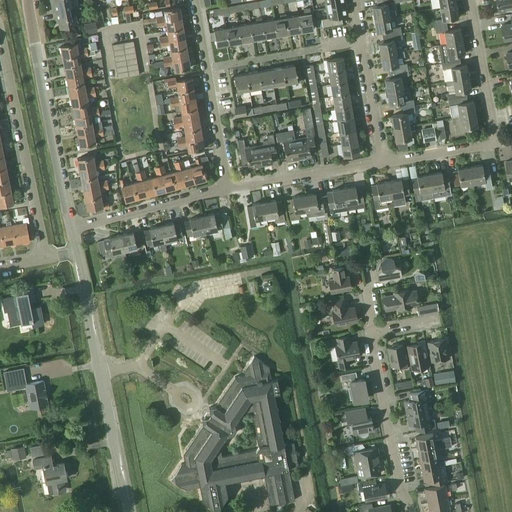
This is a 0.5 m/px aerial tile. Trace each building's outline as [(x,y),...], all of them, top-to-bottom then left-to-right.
[(74,16),(70,17),(67,6),(76,4),(75,0),(51,0),(55,21),(59,20),(60,28),(76,25),(74,16)] [(396,3),(395,0),(377,0),(376,0),(377,6),(372,7),(374,19),(396,15),(395,10),(389,11),(388,4),(396,3)] [(437,0),(439,8),(456,5),(454,0),(437,0)] [(511,0),(497,0),(499,12),(511,9),(511,0)] [(256,1),(247,3),(248,10),(257,8),(256,1)] [(248,10),(247,3),(237,5),(238,12),(248,10)] [(347,15),(345,4),(325,8),(327,18),(321,19),(322,27),(342,23),(341,16),(347,15)] [(458,17),(456,5),(439,8),(441,20),(433,21),(435,27),(447,25),(446,19),(458,17)] [(232,6),(222,8),(224,14),(233,12),(232,6)] [(149,24),(156,23),(156,22),(172,19),(181,18),(179,7),(163,10),(164,16),(148,19),(149,24)] [(214,16),(224,14),(222,8),(213,9),(214,16)] [(298,15),(301,32),(313,29),(310,8),(303,9),(304,14),(298,15)] [(277,36),(289,34),(286,17),(286,15),(280,16),(281,18),(274,19),(277,36)] [(289,34),(301,32),(298,15),(286,17),(289,34)] [(397,20),(396,15),(374,19),(376,31),(381,30),(382,36),(401,33),(400,27),(392,28),(391,21),(397,20)] [(511,39),(511,16),(510,17),(511,23),(502,25),(504,41),(511,39)] [(166,25),(167,30),(183,28),(181,18),(172,19),(156,22),(156,23),(157,26),(166,25)] [(256,23),(250,24),(253,40),(265,38),(262,21),(262,22),(262,18),(255,19),(256,23)] [(262,21),(265,38),(277,36),(274,19),(262,21)] [(84,24),(86,33),(96,31),(95,21),(84,24)] [(241,42),(253,40),(250,24),(238,26),(241,42)] [(447,25),(435,27),(436,33),(444,32),(446,44),(462,41),(460,29),(448,31),(447,25)] [(229,44),(241,42),(238,26),(226,28),(229,44)] [(183,28),(167,30),(168,36),(159,38),(160,42),(184,38),(183,28)] [(229,44),(226,28),(214,30),(214,32),(209,33),(211,41),(215,40),(216,46),(229,44)] [(419,40),(417,32),(411,33),(412,41),(419,40)] [(401,33),(382,36),(383,42),(378,43),(380,55),(396,52),(394,41),(402,39),(401,33)] [(184,38),(160,42),(160,46),(169,45),(170,50),(186,48),(184,38)] [(438,45),(441,64),(460,60),(459,54),(464,53),(462,41),(446,44),(438,45)] [(87,52),(86,47),(77,49),(76,43),(60,46),(62,56),(87,52)] [(186,48),(170,50),(171,56),(162,58),(163,62),(188,58),(186,48)] [(87,52),(62,56),(64,66),(80,63),(79,58),(95,55),(94,50),(87,52)] [(396,53),(380,55),(382,68),(387,67),(388,73),(408,70),(407,69),(407,66),(406,63),(399,65),(397,58),(405,57),(404,51),(396,53)] [(328,72),(344,70),(342,57),(326,60),(328,72)] [(190,68),(188,58),(163,62),(164,66),(173,65),(174,71),(190,68)] [(447,81),(453,80),(468,77),(466,65),(461,66),(460,60),(441,64),(442,70),(444,81),(447,81)] [(81,69),(80,63),(64,66),(66,76),(91,71),(90,67),(81,69)] [(308,75),(314,75),(312,64),(306,66),(308,75)] [(282,67),(285,83),(297,81),(302,80),(300,72),(296,73),(294,65),(282,67)] [(273,86),(285,83),(282,67),(270,69),(273,86)] [(260,88),(273,86),(270,69),(258,71),(260,88)] [(330,84),(346,81),(344,70),(328,72),(330,84)] [(409,76),(408,70),(388,73),(389,79),(385,80),(387,92),(403,89),(401,77),(409,76)] [(92,76),(91,71),(66,76),(68,86),(84,83),(83,78),(92,76)] [(248,90),(260,88),(258,71),(246,73),(248,90)] [(242,91),(248,90),(246,73),(233,76),(237,95),(243,94),(242,91)] [(316,85),(314,75),(308,75),(309,86),(316,85)] [(453,80),(447,81),(448,87),(454,86),(455,92),(453,93),(449,93),(447,94),(448,100),(467,97),(465,90),(471,90),(468,77),(453,80)] [(177,91),(193,88),(191,78),(175,80),(176,81),(167,82),(167,87),(176,85),(177,91)] [(348,93),(346,81),(330,84),(332,95),(348,93)] [(85,89),(84,83),(68,86),(70,96),(95,91),(94,87),(85,89)] [(178,97),(169,98),(170,102),(195,98),(193,88),(177,91),(178,97)] [(403,89),(387,92),(389,104),(394,103),(395,109),(402,108),(414,106),(413,100),(410,100),(408,92),(406,92),(405,89),(403,89)] [(95,96),(95,91),(70,96),(72,106),(88,103),(86,97),(95,96)] [(351,106),(348,93),(332,95),(332,96),(329,97),(330,102),(333,101),(335,108),(351,106)] [(320,109),(318,97),(312,98),(314,110),(320,109)] [(449,106),(451,118),(453,117),(459,116),(475,114),(473,101),(468,102),(467,97),(448,100),(449,106)] [(195,98),(170,102),(171,107),(174,106),(175,112),(181,111),(197,108),(195,98)] [(300,99),(290,101),(291,107),(301,106),(300,99)] [(91,102),(88,103),(72,106),(74,116),(98,111),(98,107),(92,108),(91,102)] [(285,102),(276,103),(277,110),(287,108),(285,102)] [(267,112),(277,110),(276,103),(266,105),(267,112)] [(253,114),(252,108),(245,109),(244,106),(234,108),(236,117),(253,114)] [(261,106),(252,108),(253,114),(263,113),(261,106)] [(353,118),(351,106),(335,108),(337,120),(353,118)] [(401,114),(391,116),(393,129),(413,125),(412,120),(408,121),(407,113),(415,112),(414,106),(402,108),(403,114),(401,114)] [(173,118),(174,122),(198,118),(197,108),(181,111),(182,117),(173,118)] [(95,122),(94,116),(99,115),(98,111),(74,116),(76,126),(95,122)] [(316,123),(323,122),(321,114),(315,115),(316,123)] [(477,126),(475,114),(459,116),(453,117),(456,134),(469,131),(468,127),(477,126)] [(198,118),(174,122),(174,127),(183,125),(184,131),(200,128),(198,118)] [(355,130),(353,118),(337,120),(339,132),(355,130)] [(100,121),(95,122),(76,126),(77,136),(102,131),(101,126),(100,121)] [(324,133),(323,122),(316,123),(318,134),(324,133)] [(435,123),(437,139),(446,138),(443,122),(435,123)] [(437,139),(435,123),(432,124),(433,127),(421,129),(424,142),(436,140),(437,139)] [(413,125),(393,129),(395,141),(397,140),(399,150),(407,149),(405,139),(411,138),(410,131),(415,131),(414,125),(413,125)] [(294,140),(297,159),(310,157),(309,154),(315,153),(311,127),(305,129),(306,138),(294,140)] [(200,128),(184,131),(185,137),(176,138),(177,142),(202,137),(200,128)] [(357,142),(355,130),(339,132),(341,145),(357,142)] [(103,135),(102,131),(77,136),(79,146),(95,143),(94,137),(103,135)] [(286,161),(297,159),(294,140),(292,132),(282,134),(282,133),(276,134),(275,134),(278,149),(284,148),(286,161)] [(263,145),(256,146),(259,166),(272,164),(271,158),(277,157),(275,150),(273,134),(266,135),(267,141),(262,142),(263,145)] [(204,148),(202,137),(177,142),(178,147),(187,145),(188,151),(204,148)] [(320,148),(327,147),(325,138),(319,139),(320,148)] [(248,168),(259,166),(256,146),(245,148),(243,139),(237,140),(242,166),(248,165),(248,168)] [(359,154),(357,142),(341,145),(343,156),(359,154)] [(329,157),(327,147),(320,148),(322,158),(329,157)] [(79,169),(104,164),(103,160),(94,162),(93,156),(77,159),(79,169)] [(196,162),(189,164),(190,167),(194,182),(205,179),(201,165),(206,163),(204,157),(204,156),(195,159),(196,162)] [(194,182),(190,167),(185,168),(182,160),(178,161),(185,185),(194,182)] [(175,187),(185,185),(178,161),(174,162),(176,171),(171,172),(175,187)] [(104,169),(104,164),(79,169),(81,179),(97,176),(96,170),(104,169)] [(163,165),(159,166),(165,190),(175,187),(171,172),(165,173),(163,165)] [(482,165),(469,167),(472,184),(484,182),(486,189),(492,188),(488,166),(482,167),(482,165)] [(165,190),(159,166),(154,167),(157,176),(151,177),(156,193),(165,190)] [(472,184),(469,167),(457,169),(457,171),(452,172),(454,186),(460,185),(460,186),(472,184)] [(6,168),(0,168),(0,181),(8,180),(6,168)] [(156,193),(151,177),(146,179),(144,170),(139,171),(146,195),(156,193)] [(146,195),(139,171),(135,173),(137,181),(132,183),(136,198),(146,195)] [(441,172),(429,174),(432,191),(444,189),(450,188),(447,172),(442,173),(441,172)] [(433,198),(432,191),(429,174),(417,177),(417,178),(411,179),(414,193),(415,201),(433,198)] [(98,182),(97,176),(81,179),(82,189),(107,184),(107,180),(98,182)] [(136,198),(132,183),(125,184),(124,178),(119,180),(125,201),(136,198)] [(401,179),(388,181),(393,206),(405,204),(404,196),(410,195),(407,179),(401,180),(401,179)] [(0,181),(0,193),(11,192),(8,180),(0,181)] [(375,209),(393,206),(388,181),(376,184),(376,185),(371,186),(375,209)] [(108,188),(107,184),(82,189),(85,200),(101,197),(99,190),(108,188)] [(355,186),(343,188),(346,205),(347,210),(364,207),(363,202),(364,202),(361,186),(355,187),(355,186)] [(346,205),(343,188),(331,190),(332,192),(326,193),(329,208),(330,213),(347,210),(346,205)] [(11,192),(0,193),(0,205),(13,203),(11,192)] [(307,217),(315,216),(324,214),(324,209),(321,193),(315,194),(315,193),(303,195),(306,211),(307,217)] [(299,213),(306,211),(303,195),(291,197),(292,199),(286,200),(290,220),(300,219),(299,213)] [(102,203),(101,197),(85,200),(86,209),(97,207),(97,210),(109,208),(108,202),(102,203)] [(496,208),(504,206),(503,197),(494,198),(496,208)] [(264,202),(267,218),(274,217),(275,223),(285,221),(281,201),(275,202),(275,200),(264,202)] [(259,220),(267,218),(264,202),(252,204),(252,206),(246,207),(250,227),(260,225),(259,220)] [(201,216),(205,233),(217,230),(223,229),(219,214),(214,215),(214,214),(201,216)] [(187,237),(205,233),(201,216),(189,219),(189,220),(184,222),(187,237)] [(12,225),(16,244),(29,241),(25,223),(23,223),(12,225)] [(171,243),(170,241),(177,239),(183,238),(179,223),(174,224),(173,223),(161,226),(164,242),(165,242),(165,245),(171,243)] [(0,227),(0,232),(3,246),(16,244),(12,225),(0,227)] [(164,242),(161,226),(148,228),(149,230),(143,231),(147,246),(152,245),(164,242)] [(139,232),(133,233),(133,232),(120,235),(124,251),(137,248),(142,246),(139,232)] [(100,256),(107,255),(124,251),(120,235),(108,237),(109,239),(97,242),(100,256)] [(320,246),(320,244),(321,243),(322,243),(321,236),(320,236),(316,236),(311,237),(313,245),(314,244),(314,247),(320,246)] [(278,242),(271,243),(273,252),(280,251),(278,242)] [(253,256),(251,244),(240,246),(242,258),(253,256)] [(239,251),(232,252),(234,261),(240,260),(239,251)] [(400,268),(392,265),(391,259),(386,258),(381,261),(382,267),(376,272),(378,279),(384,281),(389,277),(396,279),(401,275),(400,268)] [(333,279),(327,280),(330,293),(350,289),(348,276),(344,277),(343,267),(331,269),(333,279)] [(424,278),(423,273),(418,271),(414,275),(414,281),(424,278)] [(9,310),(12,326),(20,324),(32,322),(32,326),(43,324),(40,307),(30,309),(27,291),(21,292),(21,290),(11,292),(14,309),(9,310)] [(416,291),(408,292),(408,290),(394,293),(394,295),(383,297),(385,310),(397,308),(397,309),(411,307),(411,305),(418,304),(416,291)] [(343,298),(331,301),(332,311),(331,311),(334,325),(338,325),(338,326),(346,324),(345,323),(357,321),(354,307),(345,309),(343,298)] [(429,304),(416,306),(418,315),(430,312),(429,304)] [(356,341),(350,343),(348,335),(328,339),(329,347),(334,346),(337,360),(338,360),(340,368),(349,366),(348,358),(359,356),(356,341)] [(432,362),(448,359),(444,339),(428,343),(432,362)] [(412,371),(428,368),(424,351),(420,351),(419,344),(408,346),(412,371)] [(393,345),(390,347),(387,348),(391,366),(399,365),(400,369),(407,368),(406,363),(402,345),(398,346),(397,345),(395,345),(394,345),(393,345)] [(269,506),(294,500),(267,394),(277,391),(279,380),(272,379),(269,369),(256,359),(244,362),(241,377),(233,379),(231,393),(219,410),(207,408),(195,425),(192,442),(181,456),(184,465),(194,467),(168,473),(171,484),(189,488),(194,486),(199,508),(201,508),(219,504),(217,499),(212,495),(209,485),(260,472),(269,506)] [(4,372),(7,390),(15,389),(25,387),(29,409),(48,405),(43,381),(26,384),(24,376),(23,369),(4,372)] [(448,371),(433,374),(435,385),(450,382),(448,371)] [(363,379),(357,380),(356,372),(341,375),(342,380),(350,379),(351,381),(348,382),(349,387),(348,388),(350,400),(352,399),(352,402),(365,400),(364,394),(366,394),(363,379)] [(406,413),(428,409),(426,398),(430,397),(428,389),(409,393),(411,400),(404,401),(406,413)] [(365,407),(344,411),(346,423),(351,422),(353,435),(359,434),(359,435),(361,437),(363,437),(365,437),(367,435),(368,432),(374,431),(373,428),(374,428),(373,426),(371,418),(367,419),(365,407)] [(428,409),(406,413),(408,425),(415,424),(417,431),(436,427),(434,420),(430,420),(428,409)] [(450,426),(448,420),(436,422),(438,429),(450,426)] [(446,438),(440,439),(434,441),(433,433),(415,437),(417,448),(441,443),(445,442),(447,442),(446,438)] [(419,459),(437,455),(436,448),(441,447),(441,443),(417,448),(419,459)] [(31,457),(47,454),(45,444),(29,447),(31,457)] [(361,444),(347,447),(348,454),(353,453),(358,477),(380,473),(377,457),(378,456),(377,447),(363,450),(361,444)] [(10,448),(11,450),(13,460),(26,458),(23,446),(10,448)] [(439,466),(445,465),(444,461),(438,462),(437,455),(419,459),(421,469),(439,466)] [(50,457),(47,457),(32,460),(34,470),(42,468),(45,483),(46,483),(48,493),(47,493),(48,495),(59,493),(59,492),(60,492),(59,488),(64,487),(63,480),(66,479),(63,462),(52,464),(50,457)] [(441,476),(439,466),(421,469),(423,480),(429,479),(430,484),(447,481),(446,475),(441,476)] [(375,479),(357,483),(359,492),(363,491),(364,500),(386,496),(384,484),(376,485),(375,479)] [(425,489),(428,502),(447,498),(445,485),(425,489)] [(443,511),(450,511),(447,498),(428,502),(429,511),(443,511)] [(372,503),(359,505),(360,511),(390,511),(389,506),(373,509),(372,503)]
